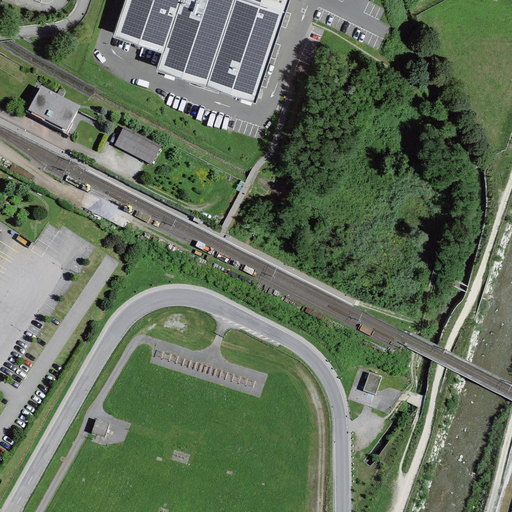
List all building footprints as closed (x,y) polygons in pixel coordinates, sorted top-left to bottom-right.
[(162,53),(156,72),(256,104),(289,0),(125,0),(113,37),(162,53)] [(79,105),(41,85),(27,111),(66,131),(79,105)] [(160,146),(124,126),(113,145),(150,165),(160,146)] [(381,380),(369,375),(362,392),(374,397),(381,380)] [(108,427),(96,423),(91,436),(104,440),(108,427)] [(383,486),(374,500),(383,506),(392,491),(383,486)]
